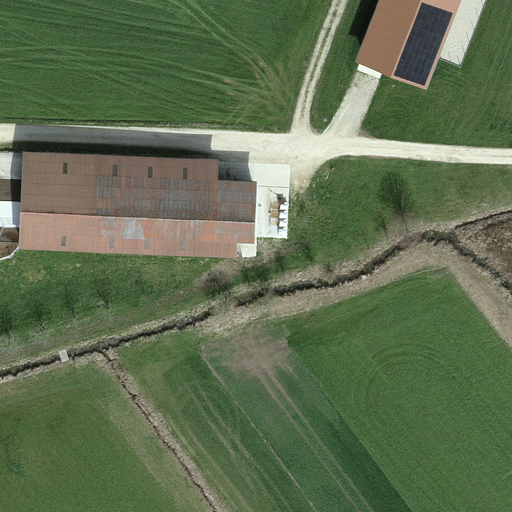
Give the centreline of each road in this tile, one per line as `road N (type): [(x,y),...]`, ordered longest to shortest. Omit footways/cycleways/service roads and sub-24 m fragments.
road 1 (track): [(0,128),(511,155)]
road 2 (track): [(301,140),(301,100),(337,0)]
